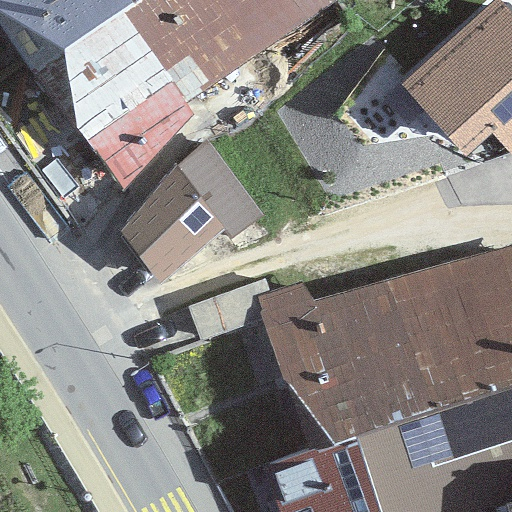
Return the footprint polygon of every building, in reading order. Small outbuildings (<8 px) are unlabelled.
[(0,0),(0,20),(33,65),(137,0),(0,0)] [(231,81),(181,0),(137,0),(33,65),(112,208),(208,112),(203,94),(231,81)] [(342,0),(181,0),(231,81),(343,0),(342,0)] [(511,17),(497,2),(414,81),(466,136),(493,110),(511,130),(511,17)] [(209,138),(115,230),(162,284),(226,230),(233,240),(265,216),(209,138)] [(358,437),(511,381),(511,242),(316,300),(304,283),(259,298),(284,379),(333,445),(358,437)] [(511,381),(358,437),(381,511),(490,511),(487,505),(511,497),(511,381)] [(381,511),(358,437),(333,445),(268,461),(284,511),(381,511)]
